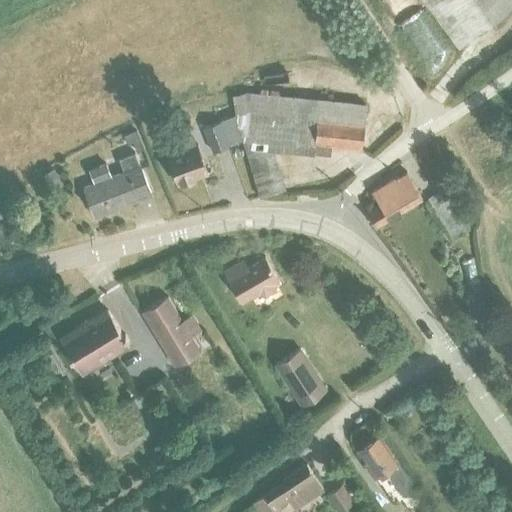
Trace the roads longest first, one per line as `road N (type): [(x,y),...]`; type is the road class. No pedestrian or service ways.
road 1 (tertiary): [(336,230),(258,216),(0,280)]
road 2 (tertiary): [(511,449),(382,260),(336,230)]
road 3 (residential): [(436,126),(350,0)]
road 4 (unclassified): [(436,126),(362,185),(336,230)]
